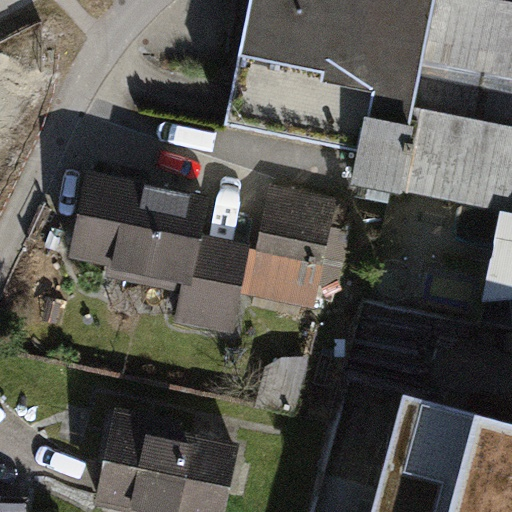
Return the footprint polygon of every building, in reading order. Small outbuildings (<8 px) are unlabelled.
[(362,153),(356,185),(503,213),(511,214),(511,0),(258,0),(234,128),(362,153)] [(205,201),(90,178),(75,254),(144,268),(142,279),(183,287),(178,315),(231,326),(246,252),(197,242),(205,201)] [(333,199),(274,187),(251,292),(310,305),(313,282),(328,284),(342,206),(333,199)] [(511,214),(503,213),(486,296),(511,293),(511,214)] [(511,511),(511,413),(395,381),(360,511),(511,511)] [(221,511),(235,449),(116,424),(100,501),(154,511),(221,511)] [(29,511),(29,497),(0,496),(0,511),(29,511)]
